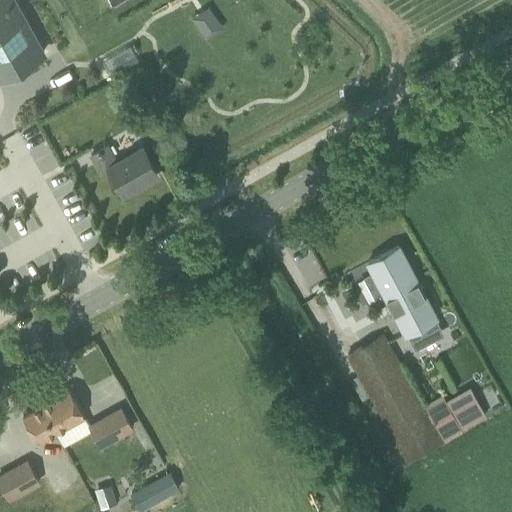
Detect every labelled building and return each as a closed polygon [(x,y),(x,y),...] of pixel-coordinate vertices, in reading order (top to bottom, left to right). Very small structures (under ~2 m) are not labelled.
[(0,0),(0,75),(44,51),(15,0),(0,0)] [(0,142),(0,147),(8,160),(26,148),(16,132),(0,142)] [(108,143),(90,153),(101,172),(108,168),(123,195),(136,187),(135,185),(157,172),(141,145),(116,158),(108,143)] [(0,226),(0,248),(11,245),(5,225),(0,226)] [(408,332),(416,347),(437,336),(429,321),(436,317),(421,289),(407,263),(398,246),(368,261),(375,276),(364,282),(376,305),(388,299),(392,307),(393,307),(406,333),(408,332)] [(384,333),(347,353),(406,461),(463,429),(486,417),(470,388),(447,401),(443,394),(423,405),(384,333)] [(84,415),(79,406),(69,389),(41,405),(56,431),(84,415)] [(22,415),(32,433),(37,442),(56,431),(41,405),(22,415)] [(89,425),(100,446),(132,428),(121,408),(89,425)] [(0,482),(9,498),(39,482),(27,461),(0,475),(0,482)] [(178,488),(169,472),(132,492),(140,509),(178,488)] [(109,485),(97,489),(103,507),(115,503),(109,485)]
